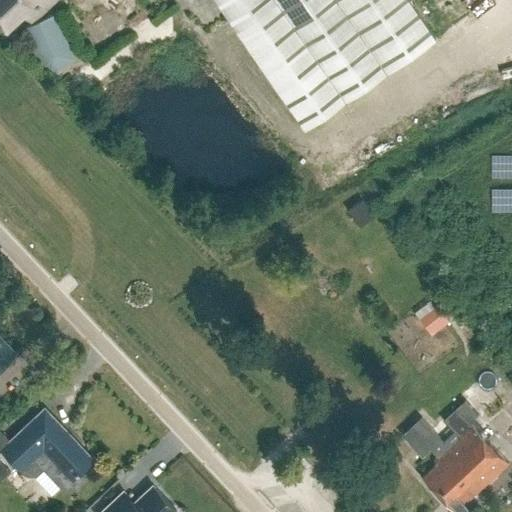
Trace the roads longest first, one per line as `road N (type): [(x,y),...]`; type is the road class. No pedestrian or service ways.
road 1 (unknown): [(487,0),(467,35),(421,71),(310,138),(285,131),(179,23)]
road 2 (unclassified): [(256,511),(0,235)]
road 3 (unknown): [(229,483),(282,477),(307,484),(341,511)]
